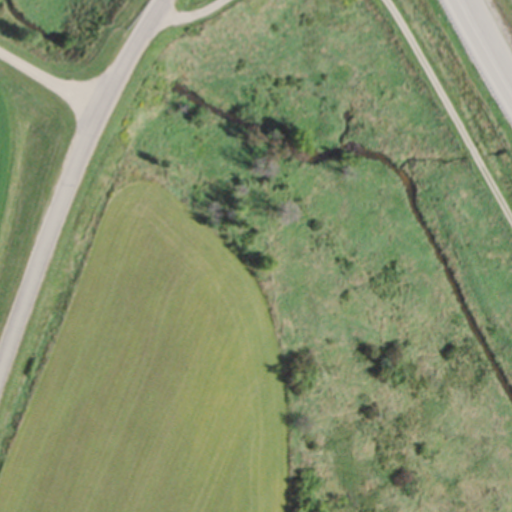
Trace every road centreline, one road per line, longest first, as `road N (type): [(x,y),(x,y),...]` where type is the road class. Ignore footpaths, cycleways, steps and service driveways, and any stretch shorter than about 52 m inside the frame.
road 1 (residential): [(157,0),(99,108),(0,376)]
road 2 (motorway): [(452,0),(511,110)]
